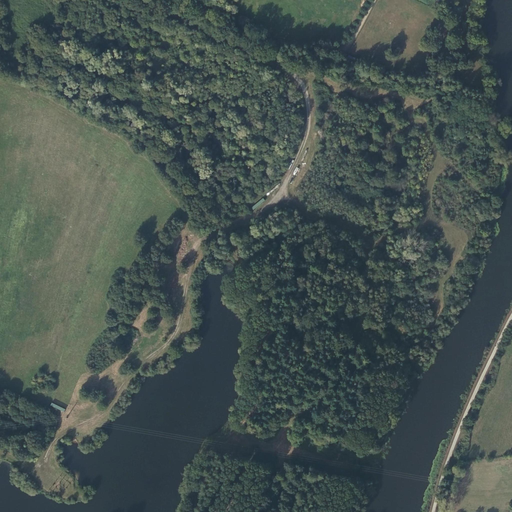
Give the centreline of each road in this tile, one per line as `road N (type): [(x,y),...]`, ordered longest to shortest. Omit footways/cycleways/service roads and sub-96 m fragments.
road 1 (track): [(268,59),(299,81),(308,105),(309,126),(279,193),(194,249),(172,337),(134,369),(100,415),(62,433),(45,460)]
road 2 (track): [(142,0),(268,59),(273,51)]
road 3 (track): [(373,0),(345,45),(277,40),(273,51)]
